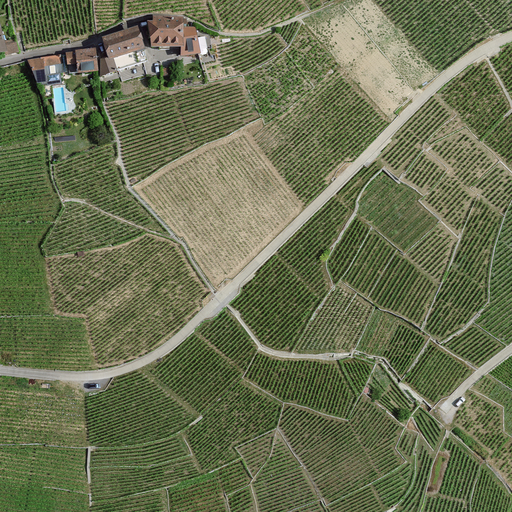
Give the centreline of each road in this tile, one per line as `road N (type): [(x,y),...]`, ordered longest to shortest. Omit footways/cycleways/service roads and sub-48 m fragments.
road 1 (track): [(222,300),(299,231),(420,98),(511,36)]
road 2 (track): [(222,300),(135,364),(67,376),(0,369)]
road 3 (unclassified): [(0,61),(97,41),(152,16)]
